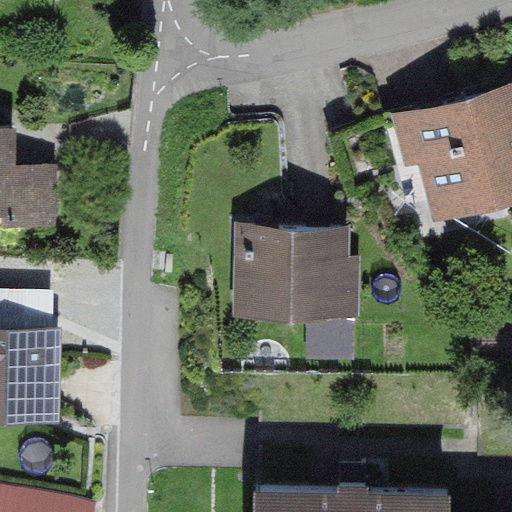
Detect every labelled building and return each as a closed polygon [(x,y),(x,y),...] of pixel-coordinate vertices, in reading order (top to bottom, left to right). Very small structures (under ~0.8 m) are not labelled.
[(495,89),(362,124),(383,185),(403,243),(447,230),(438,197),(504,180),(507,193),(511,191),(511,97),(499,101),(495,89)] [(383,185),(362,124),(331,135),(352,195),(383,185)] [(41,128),(0,127),(0,223),(39,224),(41,128)] [(344,225),(240,223),(238,306),(357,308),(358,258),(343,258),(344,225)] [(0,408),(50,411),(54,308),(0,306),(0,408)] [(448,511),(450,490),(258,484),(257,511),(448,511)]
